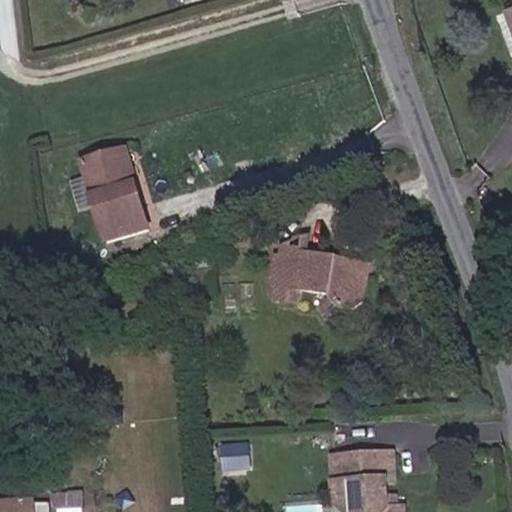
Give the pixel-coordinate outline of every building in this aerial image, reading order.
[(151,231),(126,150),(88,160),(108,242),(151,231)] [(307,252),(311,238),(285,246),(307,252)] [(366,286),(355,268),(306,257),(307,252),(285,246),(282,258),(277,257),(272,298),(295,304),(298,290),(329,298),(336,310),(350,313),(362,306),(366,286)] [(370,272),(355,268),(366,286),(370,272)] [(226,443),(226,468),(251,468),(251,443),(226,443)] [(394,499),(392,455),(328,459),(333,508),(338,511),(403,511),(403,508),(387,509),(387,500),(394,499)]
